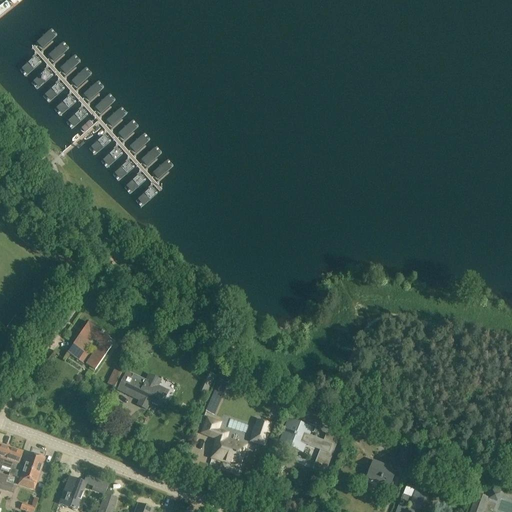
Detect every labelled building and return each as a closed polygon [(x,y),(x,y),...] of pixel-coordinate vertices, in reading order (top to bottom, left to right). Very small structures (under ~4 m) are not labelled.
[(110,337),(109,337),(88,323),(68,353),(83,363),(88,354),(83,351),(91,338),(99,344),(86,364),(95,370),(111,346),(105,343),(110,337)] [(141,349),(152,354),(157,343),(146,338),(141,349)] [(114,370),(108,384),(114,387),(121,373),(114,370)] [(149,375),(147,381),(145,384),(132,378),(133,376),(127,373),(119,390),(140,400),(137,406),(147,411),(151,402),(160,406),(168,391),(159,386),(162,380),(149,375)] [(202,385),(211,389),(216,376),(208,373),(202,385)] [(222,419),(218,418),(209,414),(202,431),(218,437),(212,458),(240,467),(246,445),(225,439),(227,433),(218,430),(222,419)] [(323,441),(309,436),(312,428),(289,419),(279,444),(303,453),(306,445),(320,450),(312,470),(324,475),(339,439),(326,434),(323,441)] [(266,447),(273,425),(257,420),(250,442),(266,447)] [(0,465),(3,466),(10,447),(0,443),(0,465)] [(404,443),(398,459),(410,463),(416,447),(404,443)] [(19,464),(23,452),(10,447),(3,466),(12,469),(10,475),(15,462),(19,464)] [(19,465),(23,452),(19,464),(15,462),(10,475),(20,478),(18,485),(34,490),(45,459),(29,453),(24,467),(19,465)] [(367,478),(390,487),(396,469),(373,460),(367,478)] [(86,485),(93,488),(93,487),(72,479),(68,491),(65,490),(60,504),(77,511),(86,485)] [(17,486),(7,483),(0,480),(0,488),(14,493),(17,486)] [(92,490),(105,495),(109,484),(96,480),(93,487),(93,488),(92,490)] [(417,511),(425,493),(406,486),(403,494),(412,497),(408,508),(399,505),(395,511),(417,511)] [(294,492),(283,487),(280,494),(291,499),(294,492)] [(34,511),(36,507),(40,492),(36,491),(32,506),(22,502),(20,510),(26,511),(34,511)] [(112,511),(114,508),(117,499),(106,494),(102,504),(98,511),(112,511)] [(482,511),(487,497),(477,494),(470,511),(482,511)]
